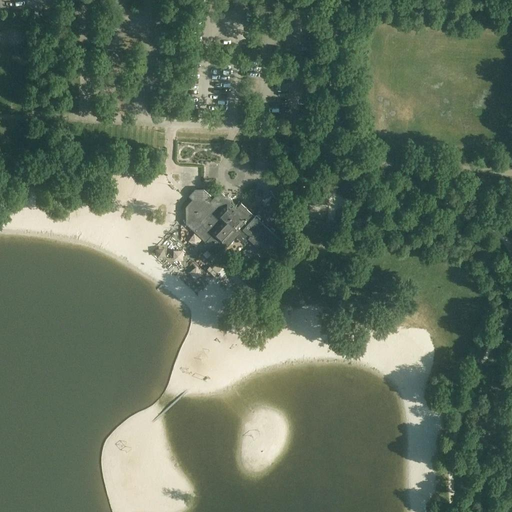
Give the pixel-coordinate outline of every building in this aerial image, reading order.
[(288,194),(282,184),(281,184),(271,191),(278,201),(288,194)] [(255,215),(252,213),(241,202),(237,207),(232,202),(231,199),(227,196),(225,196),(220,191),(210,201),(207,198),(210,195),(204,188),(196,189),(189,195),(193,199),(186,206),(186,223),(205,240),(205,247),(213,254),(219,254),(227,246),(239,233),(247,240),(248,238),(271,259),(286,244),(259,219),(260,218),(256,214),(255,215)] [(290,206),(294,203),(290,197),(280,204),(284,210),(280,212),(284,217),(293,211),(290,206)] [(305,215),(302,226),(320,231),(323,221),(305,215)] [(221,276),(227,271),(222,267),(217,272),(221,276)]
